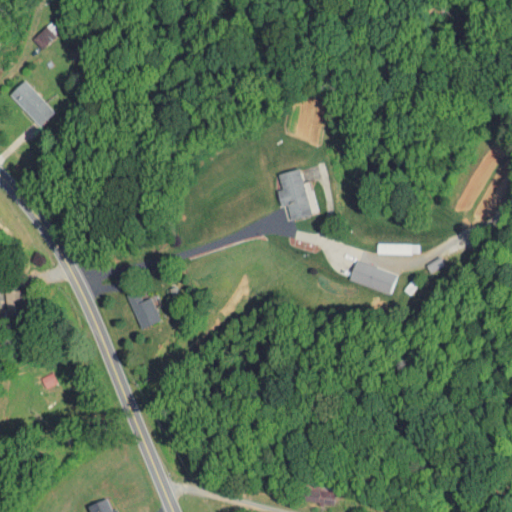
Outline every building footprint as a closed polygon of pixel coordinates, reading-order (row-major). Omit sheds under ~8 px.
[(19,30),(27,41),(42,30),(34,20),(19,30)] [(41,105),(10,73),(0,82),(0,92),(26,119),(41,105)] [(263,167),(267,182),(261,184),(266,201),(272,199),(276,214),(296,209),(285,162),(263,167)] [(335,273),(375,288),(383,268),(342,253),(335,273)] [(146,314),(138,291),(118,298),(127,322),(146,314)] [(77,511),(105,511),(102,503),(98,505),(93,492),(73,500),(77,511)]
